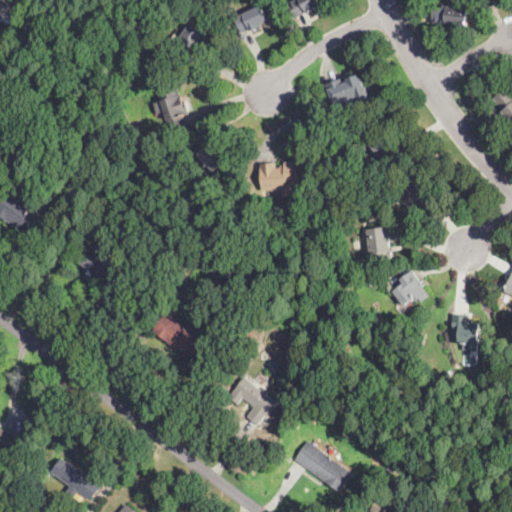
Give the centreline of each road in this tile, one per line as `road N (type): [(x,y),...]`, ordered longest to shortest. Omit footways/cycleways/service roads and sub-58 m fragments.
road 1 (residential): [(0,315),(260,511)]
road 2 (residential): [(382,0),(430,84),(511,190)]
road 3 (residential): [(388,14),(340,34),(267,91)]
